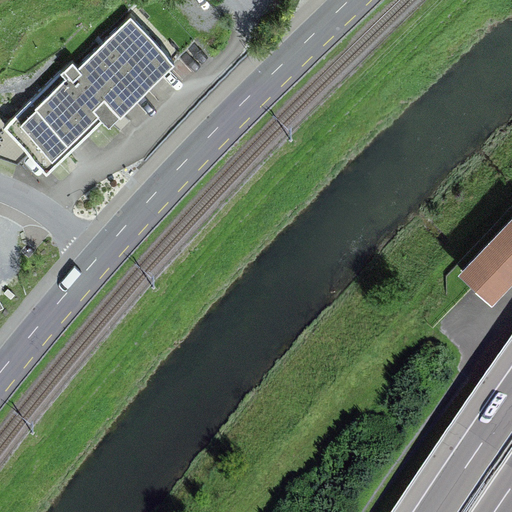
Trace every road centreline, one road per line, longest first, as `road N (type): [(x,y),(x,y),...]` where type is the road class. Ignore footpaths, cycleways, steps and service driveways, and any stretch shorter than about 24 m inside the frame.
road 1 (primary): [(105,255),(352,0)]
road 2 (track): [(511,323),(382,511)]
road 3 (primary): [(0,383),(105,255)]
road 4 (motorway): [(511,398),(436,511)]
road 5 (residential): [(105,255),(50,212),(0,191)]
